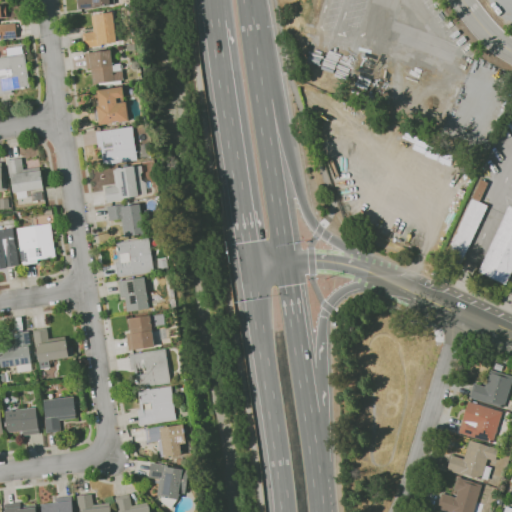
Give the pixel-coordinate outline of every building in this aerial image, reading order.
[(78,9),(77,0),(110,0),(111,5),(78,9)] [(0,39),(0,5),(6,5),(7,18),(0,18),(0,24),(15,23),(17,38),(0,39)] [(84,48),(82,33),(94,32),(92,15),(97,15),(97,14),(113,12),(116,42),(101,44),(102,46),(84,48)] [(0,94),(0,57),(7,56),(6,49),(22,46),(23,54),(25,54),(30,87),(12,90),(12,93),(0,94)] [(99,87),(98,83),(93,84),(91,69),(86,69),(85,53),(113,50),(114,61),(112,61),(113,64),(120,63),(121,70),(123,70),(124,80),(113,81),(114,86),(99,87)] [(100,125),(100,120),(96,121),(94,107),(97,107),(96,102),(99,102),(97,90),(123,86),(124,97),(123,97),(124,102),(126,102),(129,121),(120,122),(120,121),(113,122),(113,123),(100,125)] [(104,165),(101,147),(98,147),(96,132),(132,126),(137,160),(104,165)] [(33,201),(31,193),(26,194),(27,197),(17,198),(16,192),(12,193),(7,160),(21,158),(23,169),(40,167),(43,188),(42,189),(44,199),(33,201)] [(146,182),(147,194),(139,195),(139,196),(123,198),(124,200),(107,203),(104,188),(116,186),(113,170),(117,169),(116,168),(134,166),(135,166),(142,165),(143,172),(141,174),(142,180),(146,182)] [(460,264),(444,257),(471,198),(472,198),(481,180),(488,183),(479,202),(488,206),(460,264)] [(0,209),(0,198),(9,198),(9,209),(0,209)] [(143,231),(144,235),(126,237),(125,235),(123,219),(109,221),(107,207),(121,205),(122,207),(140,204),(141,214),(149,212),(151,223),(143,224),(143,231)] [(511,269),(505,285),(478,272),(509,206),(511,207),(511,269)] [(55,256),(37,259),(38,263),(23,265),(17,229),(50,223),(55,256)] [(8,267),(4,267),(1,246),(0,246),(0,230),(13,228),(18,264),(18,265),(8,267)] [(117,277),(117,273),(115,262),(118,261),(115,243),(148,237),(154,271),(117,277)] [(159,271),(157,261),(166,259),(168,269),(159,271)] [(127,312),(125,297),(121,297),(118,281),(144,277),(149,309),(127,312)] [(133,350),(133,349),(129,350),(126,334),(131,333),(128,319),(163,313),(165,324),(151,326),(155,346),(133,350)] [(40,369),(39,362),(37,362),(33,330),(47,328),(49,339),(65,336),(68,358),(49,360),(50,368),(40,369)] [(19,372),(18,365),(3,367),(2,361),(0,361),(0,348),(11,348),(10,344),(16,343),(15,333),(30,330),(32,345),(30,345),(33,363),(31,363),(32,370),(19,372)] [(142,389),(141,387),(137,388),(134,369),(131,370),(129,354),(165,349),(170,383),(147,386),(147,388),(142,389)] [(511,380),(504,408),(469,398),(474,383),(485,387),(490,370),(511,376),(511,380)] [(140,425),(138,410),(141,410),(139,400),(138,400),(137,393),(143,392),(143,389),(149,388),(149,389),(171,386),(176,420),(140,425)] [(47,432),(45,415),(47,415),(45,400),(75,396),(77,414),(76,414),(77,418),(60,420),(62,431),(47,432)] [(492,444),(458,433),(468,401),(502,412),(492,444)] [(24,436),(23,431),(9,432),(6,411),(37,407),(41,433),(24,436)] [(160,458),(158,442),(147,443),(145,428),(162,426),(162,427),(184,424),(186,443),(180,444),(182,455),(160,458)] [(487,480),(481,478),(481,479),(463,474),(463,475),(447,470),(451,455),(464,459),(469,440),(499,449),(495,461),(487,459),(485,466),(491,467),(487,480)] [(178,500),(160,497),(160,496),(157,496),(159,479),(149,478),(151,463),(165,465),(165,467),(183,469),(183,470),(188,471),(185,495),(179,494),(178,500)] [(448,511),(436,508),(441,493),(455,497),(457,491),(453,489),(457,477),(482,485),(476,502),(483,504),(480,511),(448,511)] [(79,511),(78,495),(92,494),(94,504),(112,502),(112,511),(79,511)] [(118,511),(116,497),(130,494),(132,505),(149,502),(151,511),(118,511)] [(42,511),(41,504),(57,502),(56,498),(74,496),(75,511),(42,511)] [(5,511),(5,508),(6,508),(5,504),(20,502),(20,506),(21,506),(22,509),(37,507),(37,511),(5,511)]
